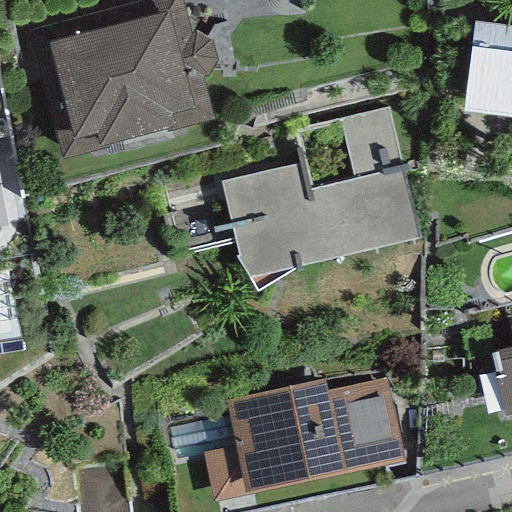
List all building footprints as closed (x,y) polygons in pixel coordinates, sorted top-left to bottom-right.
[(179,0),(159,0),(27,34),(60,164),(211,126),(179,0)] [(511,34),(471,29),(459,126),(511,132),(511,34)] [(298,168),(220,186),(239,265),(235,266),(248,290),(417,250),(387,112),(294,133),(301,153),(295,155),(298,168)] [(511,332),(508,334),(511,348),(511,354),(496,359),(497,362),(490,364),(505,424),(511,422),(511,332)] [(403,464),(386,384),(327,397),(324,383),(224,404),(234,451),(205,457),(216,504),(403,464)]
